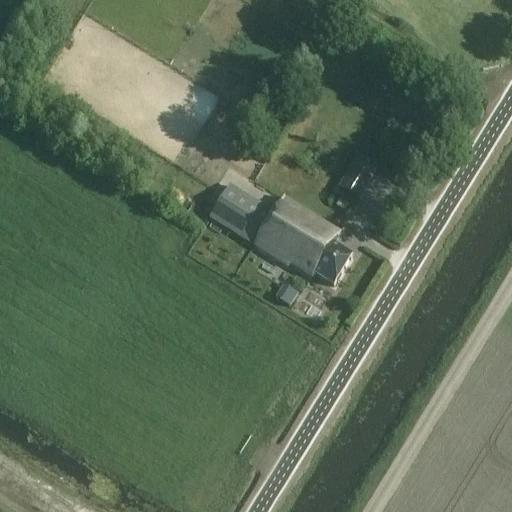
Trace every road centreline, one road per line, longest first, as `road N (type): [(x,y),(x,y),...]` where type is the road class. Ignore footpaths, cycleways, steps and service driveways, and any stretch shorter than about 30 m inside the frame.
road 1 (tertiary): [(257,511),(511,99)]
road 2 (unclassified): [(511,281),(369,511)]
